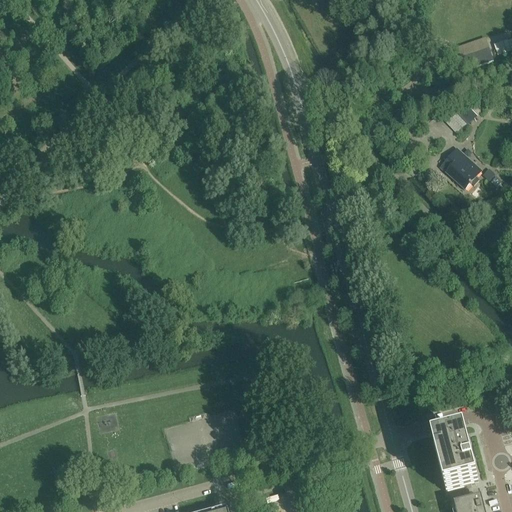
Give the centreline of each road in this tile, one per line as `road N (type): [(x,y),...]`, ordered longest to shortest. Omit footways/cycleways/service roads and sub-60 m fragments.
road 1 (unclassified): [(391,441),(301,104),(255,0)]
road 2 (residential): [(125,511),(391,441)]
road 3 (residential): [(497,467),(482,417),(391,441)]
